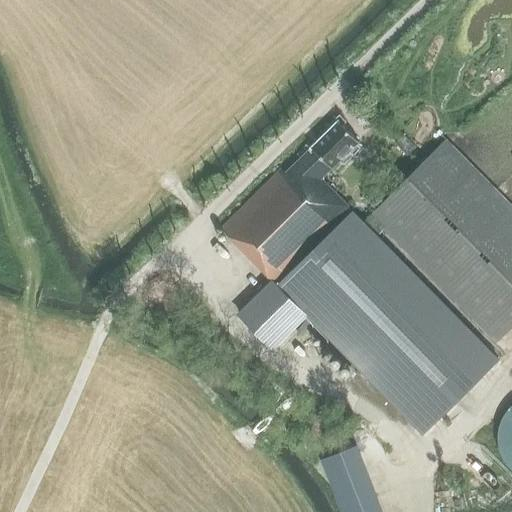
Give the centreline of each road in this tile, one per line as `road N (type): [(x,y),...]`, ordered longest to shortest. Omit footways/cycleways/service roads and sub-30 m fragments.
road 1 (track): [(417,452),(398,427),(264,353),(164,251)]
road 2 (track): [(511,361),(417,452),(423,511)]
